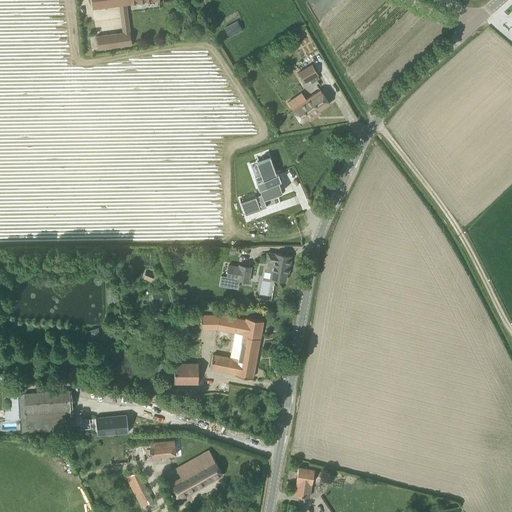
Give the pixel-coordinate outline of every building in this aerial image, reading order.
[(91,0),(92,8),(119,4),(122,32),(130,31),(127,3),(152,0),(91,0)] [(225,28),(229,36),(242,30),(238,22),(225,28)] [(130,31),(122,32),(96,35),(98,49),(132,45),(130,31)] [(298,72),(304,83),(318,75),(312,64),(298,72)] [(292,109),(302,123),(308,118),(310,120),(316,116),(315,114),(330,103),(320,89),(292,109)] [(266,207),(263,198),(282,191),(278,181),(280,180),(280,179),(278,180),(276,174),(278,174),(277,173),(276,173),(269,156),(256,161),(262,178),(255,181),(258,188),(259,188),(261,194),(242,200),(246,214),(266,207)] [(271,278),(275,279),(285,281),(286,273),(288,273),(290,264),(288,264),(289,256),(276,253),(276,254),(267,252),(266,261),(268,261),(271,262),(269,270),(273,270),(271,278)] [(251,266),(238,264),(238,266),(228,264),(226,277),(221,276),(219,285),(238,289),(239,280),(248,282),(251,266)] [(252,378),(254,368),(263,321),(245,317),(245,319),(219,314),(217,329),(235,332),(242,334),(237,358),(230,356),(213,353),(212,358),(210,368),(236,372),(235,375),(252,378)] [(174,383),(198,383),(198,363),(174,363),(174,383)] [(62,430),(61,424),(72,423),(69,390),(18,394),(10,395),(10,406),(5,406),(5,412),(4,412),(5,421),(20,420),(21,433),(62,430)] [(97,435),(128,432),(126,414),(95,417),(97,435)] [(174,440),(151,443),(153,457),(153,460),(160,459),(160,457),(176,455),(174,440)] [(184,475),(169,482),(179,499),(222,475),(213,459),(200,467),(197,462),(181,470),(184,475)] [(298,467),(297,481),(294,495),(309,497),(311,483),(312,483),(314,469),(298,467)] [(126,477),(141,507),(153,501),(138,471),(126,477)]
